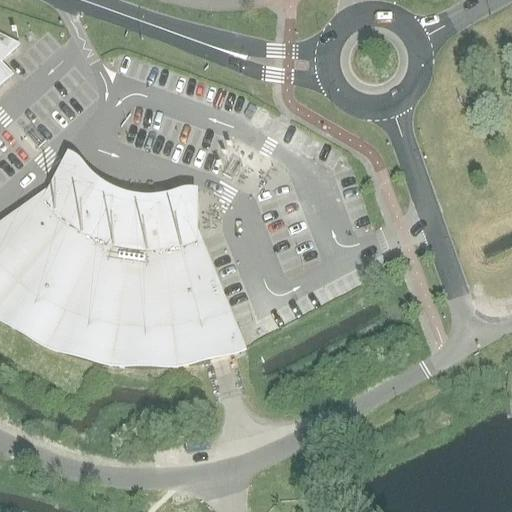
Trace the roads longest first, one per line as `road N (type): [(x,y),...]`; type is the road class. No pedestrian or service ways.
road 1 (unclassified): [(0,440),(76,471),(176,480),(246,465),(473,341)]
road 2 (tertiary): [(60,0),(247,69),(330,82)]
road 3 (unclassified): [(473,341),(390,104)]
road 4 (tertiary): [(328,44),(288,51),(249,45),(99,0)]
